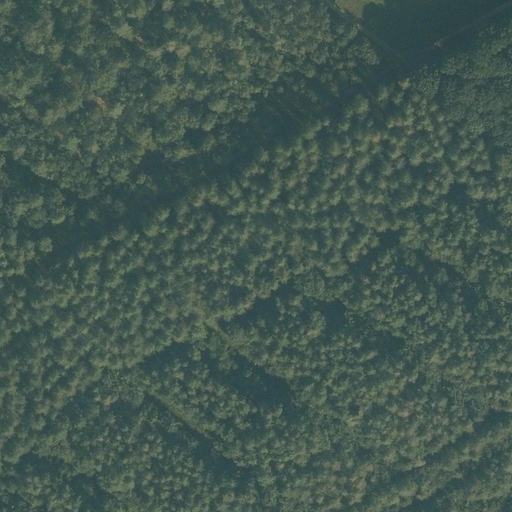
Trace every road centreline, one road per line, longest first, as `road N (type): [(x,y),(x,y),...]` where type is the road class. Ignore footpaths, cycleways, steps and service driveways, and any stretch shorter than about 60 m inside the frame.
road 1 (track): [(0,285),(393,61)]
road 2 (unknown): [(344,511),(511,411)]
road 3 (track): [(502,0),(393,61)]
